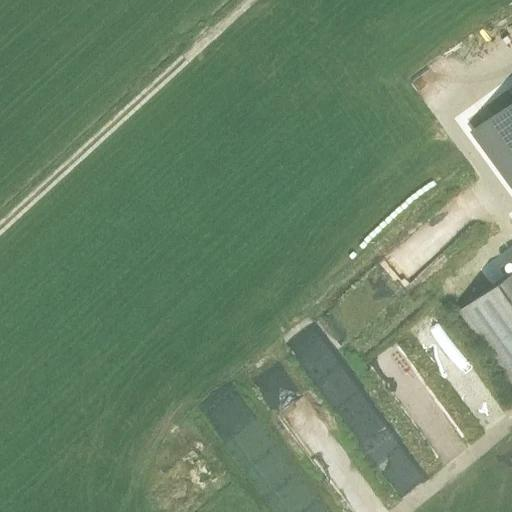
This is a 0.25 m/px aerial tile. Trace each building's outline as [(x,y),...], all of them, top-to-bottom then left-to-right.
[(511,98),(472,127),(511,182),(511,98)] [(461,247),(501,207),(478,184),(438,224),(461,247)] [(447,238),(432,240),(435,257),(450,255),(447,238)] [(511,268),(457,309),(511,384),(511,268)] [(417,361),(404,347),(377,372),(397,394),(416,377),(409,369),(417,361)] [(309,372),(369,435),(379,425),(371,416),(383,404),(363,383),(359,386),(328,353),(309,372)] [(293,403),(296,423),(313,420),(305,371),(269,377),(274,406),(293,403)] [(244,456),(256,449),(263,460),(282,448),(245,388),(214,407),(244,456)]
